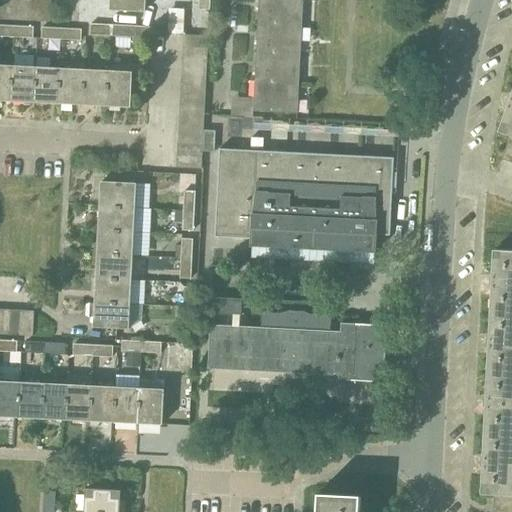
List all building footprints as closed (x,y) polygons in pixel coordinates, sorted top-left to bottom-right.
[(1,0),(1,21),(12,22),(13,0),(1,0)] [(13,0),(12,22),(24,22),(25,0),(13,0)] [(25,0),(24,22),(36,23),(37,0),(25,0)] [(49,0),(37,0),(36,23),(49,24),(49,0)] [(144,0),(109,0),(109,11),(144,13),(144,0)] [(209,0),(198,0),(198,11),(209,12),(209,0)] [(295,24),(296,13),(301,13),(302,0),(263,0),(263,10),(258,9),(257,22),(301,25),(301,24),(295,24)] [(300,42),(301,25),(257,22),(257,23),(262,23),(261,39),(256,39),(256,52),(299,54),(294,53),(294,42),(300,42)] [(89,36),(111,37),(112,27),(90,26),(89,36)] [(0,38),(12,39),(13,28),(0,27),(0,38)] [(112,27),(111,37),(133,38),(134,28),(112,27)] [(32,29),(13,28),(12,39),(32,40),(32,29)] [(40,40),(60,41),(60,30),(41,29),(40,40)] [(80,31),(60,30),(60,41),(79,42),(80,31)] [(182,49),(206,50),(207,38),(182,37),(182,49)] [(182,49),(181,61),(206,62),(206,50),(182,49)] [(292,83),(293,72),(298,72),(299,54),(256,52),(256,53),(260,53),(259,69),(255,68),(254,82),(298,84),(298,83),(292,83)] [(205,74),(206,62),(181,61),(181,73),(205,74)] [(0,102),(9,103),(10,68),(0,67),(0,102)] [(10,68),(9,103),(32,104),(34,69),(10,68)] [(34,69),(32,104),(56,105),(58,70),(34,69)] [(58,70),(56,105),(81,106),(83,72),(58,70)] [(83,72),(81,106),(105,107),(106,73),(83,72)] [(106,73),(105,107),(129,109),(131,74),(106,73)] [(181,73),(180,85),(205,86),(205,74),(181,73)] [(297,101),(298,84),(254,82),(259,82),(258,98),(253,98),(252,112),(291,114),(291,101),(297,101)] [(204,98),(205,86),(180,85),(180,97),(204,98)] [(511,95),(499,132),(510,136),(511,136),(511,95)] [(180,97),(179,109),(204,110),(204,98),(180,97)] [(203,122),(204,110),(179,109),(178,121),(203,122)] [(178,121),(178,133),(202,134),(203,122),(178,121)] [(202,152),(211,153),(213,153),(214,132),(203,131),(202,152)] [(202,146),(202,134),(178,133),(177,145),(202,146)] [(511,164),(511,136),(510,136),(501,160),(511,164)] [(177,145),(177,157),(201,158),(202,146),(177,145)] [(393,159),(219,150),(214,238),(250,239),(250,247),(375,253),(376,235),(389,236),(393,159)] [(177,157),(176,169),(201,170),(201,158),(177,157)] [(100,183),(99,208),(134,209),(135,185),(100,183)] [(182,212),(193,212),(193,193),(183,192),(182,212)] [(134,209),(99,208),(98,231),(133,233),(134,209)] [(193,212),(182,212),(181,231),(192,231),(193,212)] [(98,231),(97,255),(132,257),(133,233),(98,231)] [(180,259),(190,260),(191,240),(181,240),(180,259)] [(511,251),(494,251),(491,311),(511,312),(511,251)] [(131,281),(132,257),(97,255),(96,279),(131,281)] [(190,260),(180,259),(179,279),(189,279),(190,260)] [(96,279),(94,303),(129,304),(131,281),(96,279)] [(183,307),(194,308),(194,288),(184,288),(183,307)] [(210,314),(241,316),(242,300),(211,298),(210,314)] [(128,329),(129,304),(94,303),(94,306),(89,306),(89,319),(94,319),(93,327),(128,329)] [(194,308),(183,307),(182,327),(193,327),(194,308)] [(260,328),(209,325),(207,369),(339,375),(338,380),(383,383),(386,326),(340,324),(340,332),(330,332),(330,327),(331,314),(333,313),(330,314),(327,315),(324,315),(321,316),(317,316),(314,315),(311,315),(308,314),(305,313),(302,311),(302,312),(303,312),(289,311),(290,311),(290,310),(287,312),(284,313),(281,313),(277,313),(274,313),(271,313),(268,312),(265,312),(262,310),(259,309),(261,311),(260,323),(260,324),(260,328)] [(0,310),(0,334),(8,335),(9,311),(0,310)] [(8,335),(19,336),(21,311),(9,311),(8,335)] [(21,311),(19,336),(32,337),(33,312),(21,311)] [(511,372),(511,312),(491,311),(488,371),(511,372)] [(0,340),(0,351),(16,352),(16,342),(0,340)] [(120,352),(140,353),(141,342),(121,341),(120,352)] [(24,353),(44,354),(44,343),(25,342),(24,353)] [(141,342),(140,353),(160,354),(160,343),(141,342)] [(64,344),(44,343),(44,354),(63,355),(64,344)] [(73,355),(92,356),(93,346),(73,345),(73,355)] [(93,346),(92,356),(112,357),(112,347),(93,346)] [(511,372),(488,371),(485,432),(511,432),(511,372)] [(0,381),(0,417),(17,418),(18,382),(0,381)] [(41,419),(43,384),(18,382),(17,418),(41,419)] [(65,420),(66,385),(43,384),(41,419),(65,420)] [(89,421),(90,386),(66,385),(65,420),(89,421)] [(113,423),(114,387),(90,386),(89,421),(113,423)] [(138,388),(114,387),(113,423),(136,424),(138,388)] [(138,388),(136,424),(161,425),(163,390),(138,388)] [(506,495),(511,495),(511,432),(485,432),(481,494),(493,494),(506,495)] [(84,490),(83,511),(117,511),(119,492),(84,490)] [(43,492),(42,511),(52,511),(54,493),(43,492)] [(315,511),(358,511),(359,495),(317,494),(315,511)] [(504,511),(506,495),(493,494),(492,511),(504,511)]
